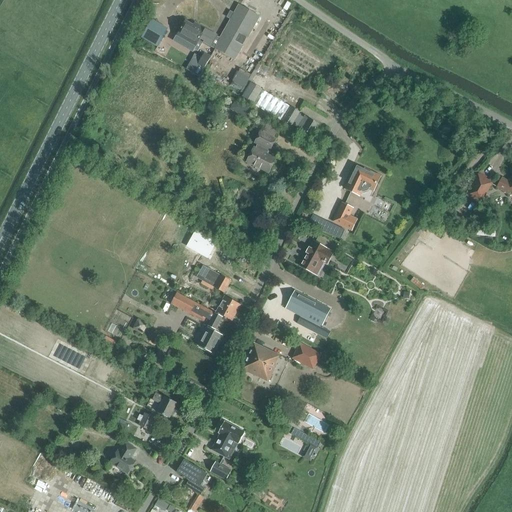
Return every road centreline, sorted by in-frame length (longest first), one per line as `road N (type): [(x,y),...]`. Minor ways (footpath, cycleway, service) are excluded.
road 1 (unclassified): [(141,511),(217,379),(333,123),(389,66)]
road 2 (tertiary): [(0,240),(120,0)]
road 3 (unclassified): [(389,66),(511,126)]
